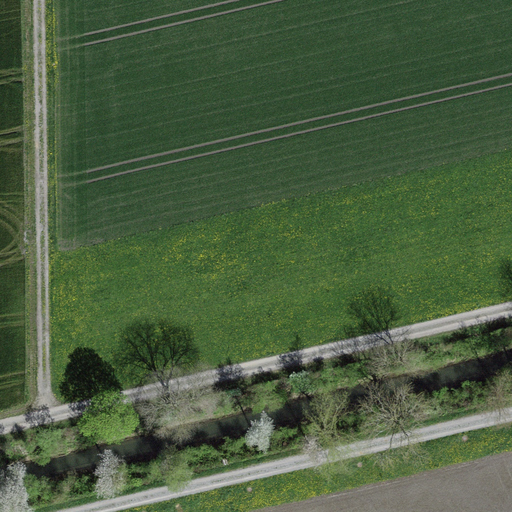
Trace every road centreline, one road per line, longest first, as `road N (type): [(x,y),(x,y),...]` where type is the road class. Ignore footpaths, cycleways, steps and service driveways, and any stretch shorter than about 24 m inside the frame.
road 1 (track): [(511,311),(0,416)]
road 2 (track): [(511,422),(112,511)]
road 3 (track): [(39,408),(35,0)]
